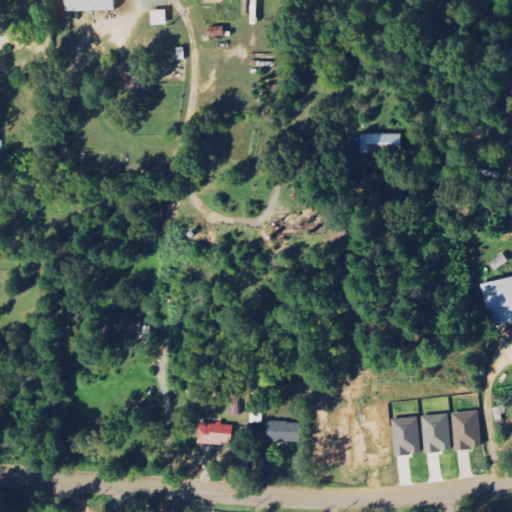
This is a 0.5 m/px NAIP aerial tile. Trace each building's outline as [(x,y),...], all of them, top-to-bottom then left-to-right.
[(117,11),(116,0),(66,0),(67,13),(117,11)] [(136,65),(109,66),(110,82),(136,81),(136,65)] [(361,136),(362,155),(403,153),(402,134),(361,136)] [(511,324),(511,278),(483,286),(493,329),(511,324)] [(142,315),(107,316),(107,337),(142,336),(142,315)] [(456,450),(482,449),(480,413),(455,414),(456,450)] [(423,418),(427,455),(454,452),(450,415),(423,418)] [(420,418),(393,421),(397,459),(411,458),(411,455),(423,454),(420,418)] [(266,442),(300,443),(300,423),(266,422),(266,442)] [(200,445),(233,446),(234,425),(200,424),(200,445)]
